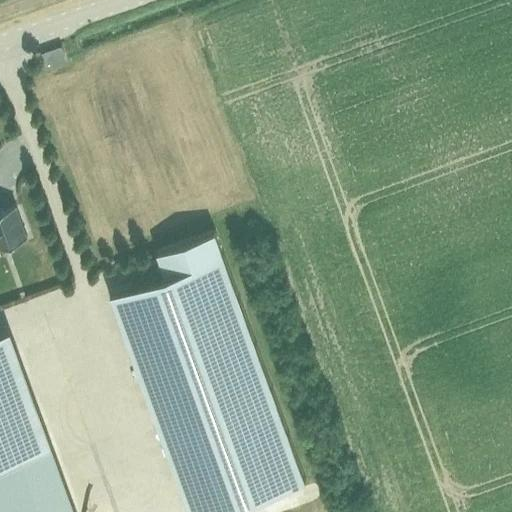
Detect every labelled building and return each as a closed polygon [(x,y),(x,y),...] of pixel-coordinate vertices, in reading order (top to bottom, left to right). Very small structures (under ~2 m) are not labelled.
[(57,40),(61,60),(83,55),(78,35),(57,40)] [(0,245),(28,236),(16,203),(0,209),(0,245)] [(215,511),(307,479),(216,229),(158,250),(166,272),(111,292),(190,511),(215,511)] [(0,462),(26,453),(0,382),(0,462)] [(0,462),(0,511),(47,511),(26,453),(0,462)]
